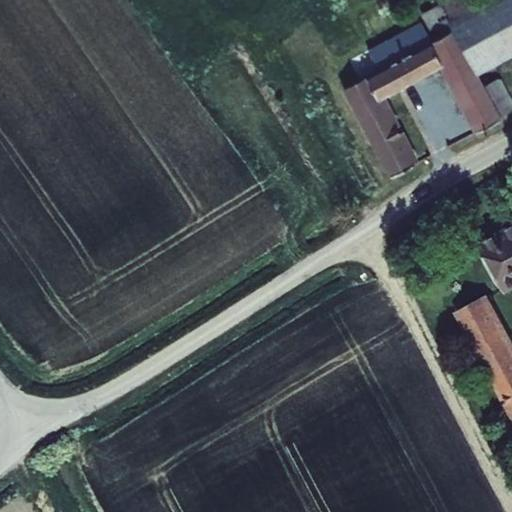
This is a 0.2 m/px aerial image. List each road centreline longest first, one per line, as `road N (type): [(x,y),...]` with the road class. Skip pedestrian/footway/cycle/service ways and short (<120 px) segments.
road 1 (unclassified): [(511,143),(136,377),(28,435)]
road 2 (track): [(367,228),(511,511)]
